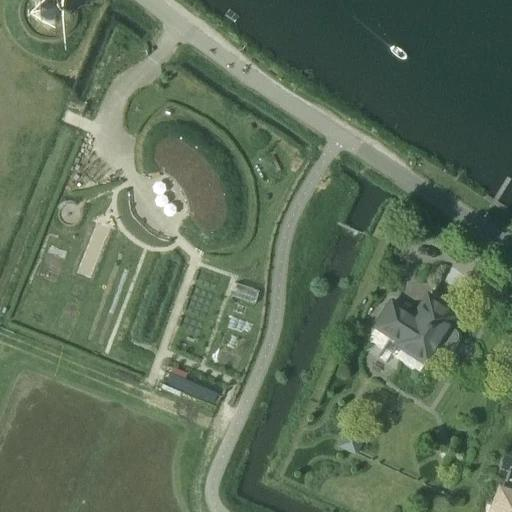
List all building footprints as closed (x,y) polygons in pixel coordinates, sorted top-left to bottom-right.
[(36,10),(35,12),(36,15),(36,17),(37,19),(38,21),(40,22),(42,24),(44,25),(46,25),(48,25),(51,25),(53,25),(55,24),(57,22),(58,21),(60,19),(61,17),(61,15),(61,13),(61,10),(61,8),(60,6),(59,4),(57,2),(55,1),(53,0),(52,0),(44,0),(42,1),(40,2),(39,4),(37,6),(36,8),(36,10)] [(153,151),(153,157),(155,163),(158,168),(161,170),(160,172),(161,173),(162,171),(169,176),(176,182),(182,189),(182,190),(186,198),(189,207),(190,216),(188,216),(188,217),(191,217),(192,220),(194,225),(199,229),(204,232),(210,232),(216,230),(221,227),(224,222),(226,218),(226,213),(225,204),(223,195),(218,181),(211,169),(202,158),(194,150),(184,143),(174,138),(169,137),(165,138),(159,141),(155,146),(153,151)] [(391,302),(375,327),(398,342),(396,345),(398,346),(399,343),(400,344),(407,342),(407,341),(431,356),(434,351),(440,355),(445,355),(449,353),(458,340),(458,335),(455,331),(449,327),(457,316),(456,316),(428,298),(428,297),(415,317),(412,315),(413,315),(396,304),(396,305),(391,302)] [(344,433),(336,450),(354,459),(359,449),(354,438),(344,433)] [(511,511),(511,454),(503,451),(494,476),(504,480),(492,511),(511,511)]
